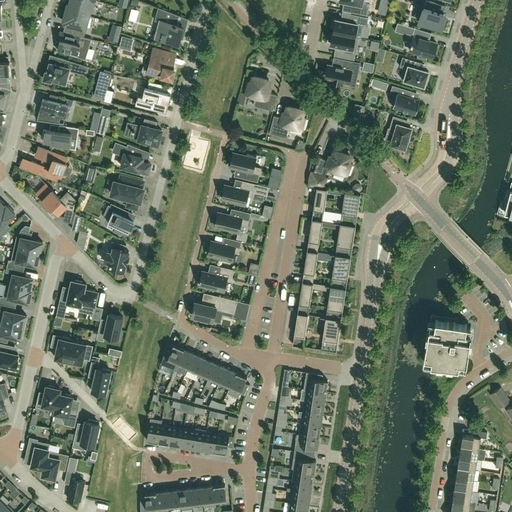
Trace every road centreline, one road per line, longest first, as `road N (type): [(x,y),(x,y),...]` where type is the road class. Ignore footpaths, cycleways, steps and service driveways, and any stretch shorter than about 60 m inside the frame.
road 1 (residential): [(67,247),(116,294),(131,295),(204,0)]
road 2 (residential): [(246,355),(179,323),(226,135),(291,151)]
road 3 (unclassified): [(416,195),(445,161),(452,84),(477,0)]
road 4 (residential): [(291,151),(246,355)]
road 5 (residential): [(271,357),(305,154)]
road 6 (residential): [(432,511),(452,397),(469,376),(511,350)]
road 7 (unclassified): [(358,369),(381,236),(416,195)]
road 8 (residential): [(416,195),(293,72)]
road 9 (unclassified): [(338,511),(358,369)]
road 10 (residential): [(503,291),(416,195)]
